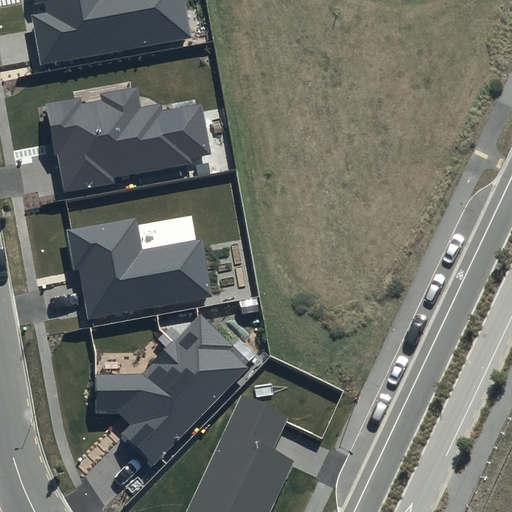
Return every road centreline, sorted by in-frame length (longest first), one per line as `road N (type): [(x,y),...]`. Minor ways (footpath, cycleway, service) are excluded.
road 1 (residential): [(367,511),(511,199)]
road 2 (residential): [(511,298),(411,511)]
road 3 (residential): [(34,511),(0,391)]
